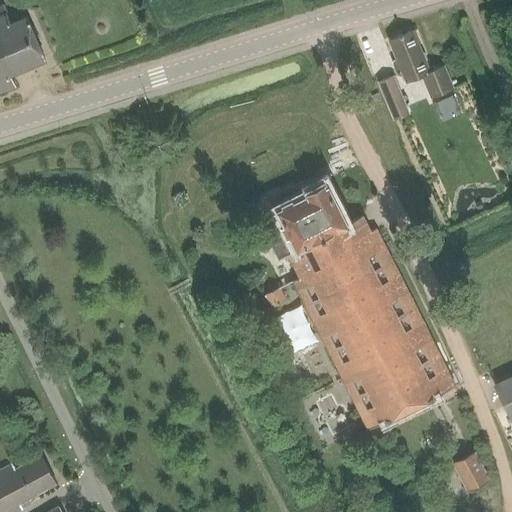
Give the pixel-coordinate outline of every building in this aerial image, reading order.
[(428,72),(410,29),(387,38),(395,59),(391,61),(396,74),(401,72),(404,81),(420,75),(429,97),(451,89),(442,66),(428,72)] [(404,106),(392,75),(378,81),(390,111),(404,106)] [(462,94),(442,98),(446,117),(466,112),(462,94)] [(281,222),(264,231),(278,258),(287,254),(299,276),(291,280),(306,308),(368,430),(455,386),(374,228),(369,231),(361,215),(345,223),(326,186),(322,188),(319,182),(304,190),(306,195),(275,211),(281,222)] [(280,287),(265,294),(271,306),(286,299),(280,287)] [(511,420),(511,385),(498,393),(511,420)] [(28,499),(58,483),(42,454),(16,468),(13,464),(0,470),(0,511),(15,511),(30,504),(28,499)] [(465,491),(486,480),(472,454),(451,464),(465,491)] [(401,491),(391,496),(396,506),(406,501),(401,491)]
